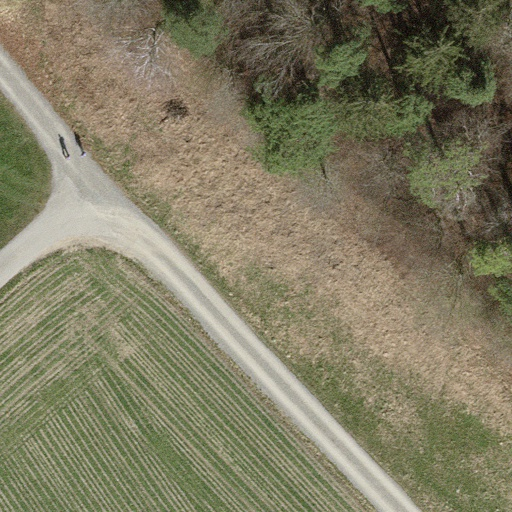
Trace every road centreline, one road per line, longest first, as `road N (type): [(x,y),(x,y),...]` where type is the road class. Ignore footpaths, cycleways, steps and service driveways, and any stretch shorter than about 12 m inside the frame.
road 1 (track): [(0,65),(96,186),(403,511)]
road 2 (track): [(0,272),(96,186)]
